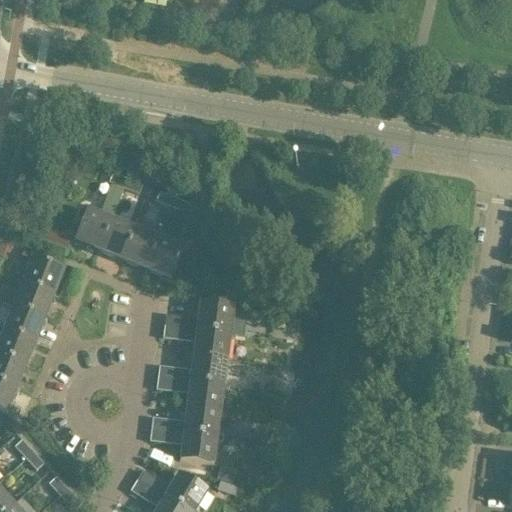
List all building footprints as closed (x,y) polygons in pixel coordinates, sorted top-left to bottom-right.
[(238,20),(245,17),(246,17),(242,9),(235,13),(238,20)] [(123,192),(126,182),(111,176),(107,186),(110,187),(122,191),(123,192)] [(141,188),(126,182),(123,192),(138,197),(141,188)] [(85,212),(73,244),(98,253),(110,222),(122,191),(110,187),(98,218),(85,212)] [(173,201),(158,195),(154,204),(169,210),(173,201)] [(173,201),(169,210),(185,216),(188,207),(173,201)] [(110,222),(98,253),(121,263),(134,232),(110,222)] [(121,263),(145,272),(158,241),(134,232),(121,263)] [(56,237),(52,247),(65,252),(69,242),(56,237)] [(158,241),(145,272),(170,282),(182,251),(158,241)] [(29,266),(31,261),(33,255),(23,251),(19,259),(21,263),(29,266)] [(21,285),(53,297),(62,273),(31,261),(29,266),(21,285)] [(43,321),(53,297),(21,285),(12,309),(43,321)] [(1,305),(0,307),(0,330),(3,332),(34,344),(43,321),(12,309),(1,305)] [(165,318),(163,329),(234,339),(235,335),(229,334),(232,311),(199,306),(197,322),(165,318)] [(194,345),(192,359),(225,364),(228,341),(234,342),(234,339),(163,329),(162,341),(194,345)] [(0,358),(25,368),(34,344),(3,332),(0,338),(0,358)] [(0,385),(16,391),(25,368),(0,358),(0,385)] [(158,369),(157,381),(227,390),(228,386),(222,385),(225,364),(192,359),(190,373),(158,369)] [(187,397),(185,411),(218,415),(221,393),(227,394),(227,390),(157,381),(155,393),(187,397)] [(0,413),(6,416),(16,391),(0,385),(0,413)] [(152,420),(150,432),(221,441),(221,438),(215,437),(218,415),(185,411),(183,424),(152,420)] [(221,441),(150,432),(148,444),(180,448),(178,463),(211,467),(214,445),(220,446),(221,441)] [(32,455),(21,443),(13,450),(24,462),(32,455)] [(32,455),(24,462),(35,474),(43,466),(32,455)] [(142,474),(135,484),(181,511),(195,511),(206,495),(177,477),(169,490),(142,474)] [(66,492),(55,480),(48,487),(59,498),(66,492)] [(157,511),(155,511),(181,511),(135,484),(129,494),(157,511)] [(216,493),(225,496),(228,487),(219,484),(216,493)] [(66,492),(59,498),(70,510),(77,504),(66,492)] [(0,511),(7,511),(13,508),(0,493),(0,511)]
